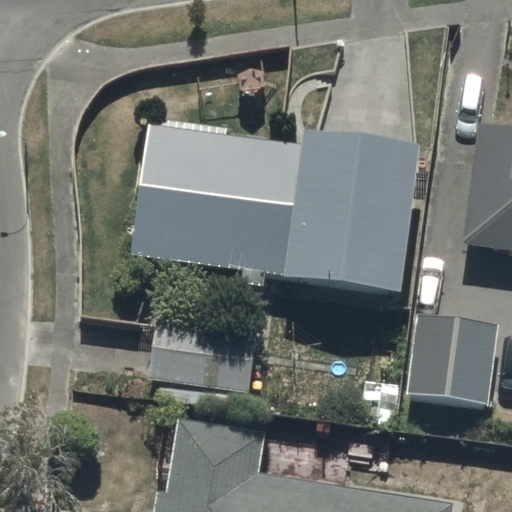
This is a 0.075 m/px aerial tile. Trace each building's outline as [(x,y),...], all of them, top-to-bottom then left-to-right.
[(511,126),(473,122),(459,242),(511,249),(511,126)] [(301,142),(149,123),(133,257),(244,270),(242,284),(264,287),(266,273),(399,289),(417,145),(303,131),(301,142)] [(145,379),(246,395),(256,331),(154,316),(145,379)] [(495,326),(414,316),(404,397),(485,407),(495,326)] [(259,434),(171,421),(160,494),(152,492),(148,511),(446,511),(448,505),(252,474),(259,434)]
